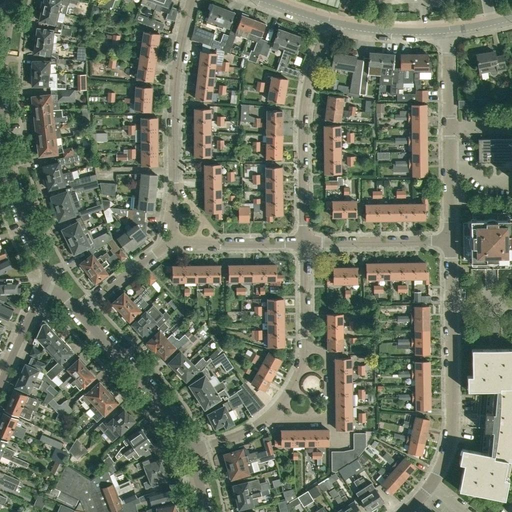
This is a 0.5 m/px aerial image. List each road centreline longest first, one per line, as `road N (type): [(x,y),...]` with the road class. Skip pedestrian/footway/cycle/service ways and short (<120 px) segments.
road 1 (residential): [(430,484),(452,418),(450,241)]
road 2 (residential): [(305,243),(301,114),(327,22)]
road 3 (residential): [(191,0),(175,73),(173,186)]
road 4 (residential): [(189,452),(153,393),(78,311)]
road 5 (residential): [(267,419),(332,422),(330,355),(304,348)]
road 6 (residential): [(42,286),(2,133)]
road 7 (residential): [(450,241),(305,243)]
